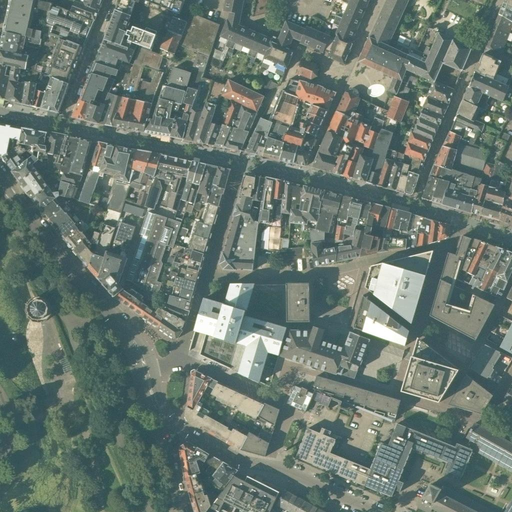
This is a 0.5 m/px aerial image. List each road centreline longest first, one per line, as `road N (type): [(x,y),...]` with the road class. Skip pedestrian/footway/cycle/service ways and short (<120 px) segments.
road 1 (residential): [(146,366),(0,176)]
road 2 (residential): [(375,511),(280,468),(237,458),(165,418)]
road 3 (residential): [(66,112),(111,0)]
